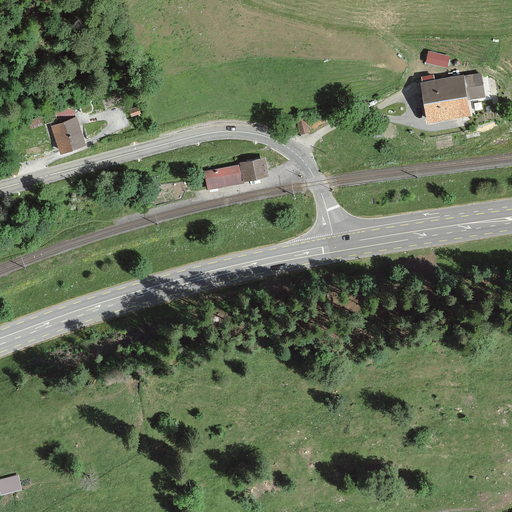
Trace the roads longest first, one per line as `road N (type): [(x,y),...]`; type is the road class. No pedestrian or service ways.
road 1 (tertiary): [(335,247),(310,169),(292,150),(257,135),(215,132),(0,189)]
road 2 (primary): [(335,247),(134,294),(0,340)]
road 3 (primary): [(511,219),(335,247)]
